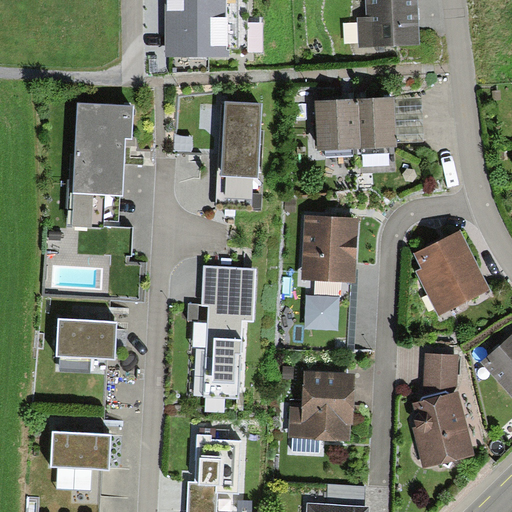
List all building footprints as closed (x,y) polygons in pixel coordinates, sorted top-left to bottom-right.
[(228,60),(229,0),(167,0),(167,59),(228,60)] [(359,49),(419,47),(417,0),(365,0),(366,17),(358,17),(359,49)] [(135,106),(79,103),(76,156),(73,156),(69,225),(104,227),(105,217),(118,218),(119,197),(123,197),(126,139),(133,139),(135,106)] [(394,103),(358,105),(360,154),(396,153),(394,103)] [(264,106),(223,104),(218,208),(251,210),(253,182),(260,182),(264,106)] [(316,156),(360,154),(358,105),(315,106),(316,156)] [(357,213),(305,212),(304,273),(356,274),(357,213)] [(109,256),(135,257),(136,228),(110,227),(109,256)] [(490,288),(461,230),(414,254),(423,270),(415,274),(436,316),(490,288)] [(205,393),(239,394),(242,311),(253,312),(255,264),(203,262),(201,301),(208,301),(205,393)] [(116,358),(117,320),(58,318),(57,357),(116,358)] [(511,335),(498,348),(481,362),(511,398),(511,335)] [(475,454),(459,392),(460,357),(426,356),(424,398),(412,402),(415,411),(418,412),(415,418),(418,428),(414,429),(424,467),(475,454)] [(354,367),(304,366),(304,404),(292,404),(292,433),(348,434),(349,417),(353,417),(354,367)] [(213,431),(197,430),(195,477),(188,477),(188,496),(187,511),(217,511),(218,486),(238,486),(240,435),(212,434),(213,431)] [(111,434),(53,432),(52,467),(109,469),(111,434)] [(367,511),(368,498),(309,495),(307,511),(367,511)]
